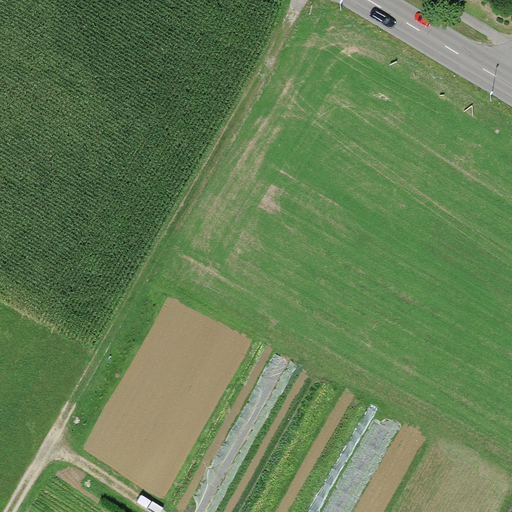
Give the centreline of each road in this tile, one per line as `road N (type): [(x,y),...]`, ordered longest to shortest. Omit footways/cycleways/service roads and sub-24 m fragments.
road 1 (track): [(300,0),(7,511)]
road 2 (primary): [(369,0),(511,85)]
road 3 (track): [(48,442),(150,511)]
